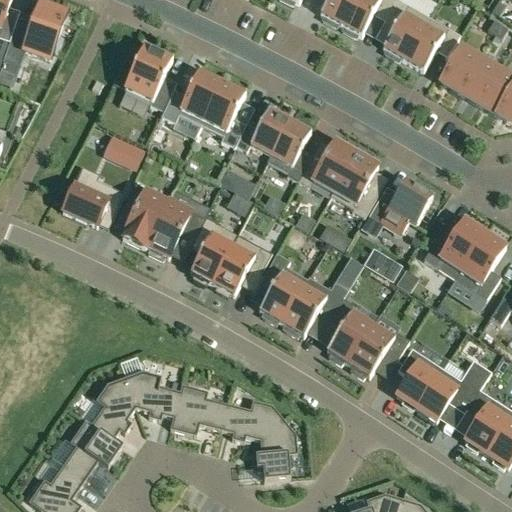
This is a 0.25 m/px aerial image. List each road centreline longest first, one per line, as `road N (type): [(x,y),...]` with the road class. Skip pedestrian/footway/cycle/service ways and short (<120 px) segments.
road 1 (residential): [(367,426),(226,339),(0,227)]
road 2 (residential): [(511,186),(494,189),(373,115),(142,0)]
road 3 (residential): [(141,511),(138,485),(162,466),(258,511)]
road 4 (residential): [(493,511),(367,426)]
